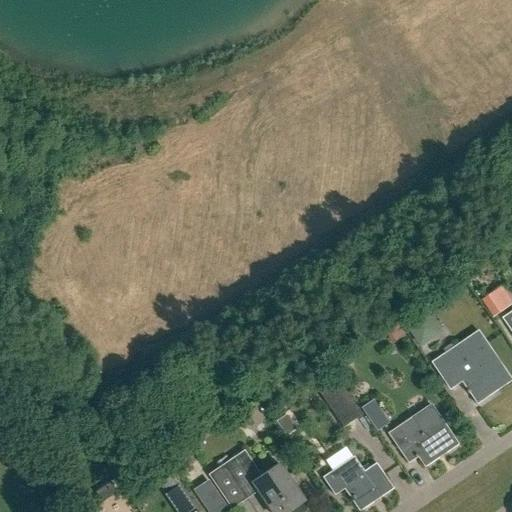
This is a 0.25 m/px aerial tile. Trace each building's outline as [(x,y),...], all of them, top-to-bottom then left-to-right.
[(493,317),(506,308),(495,291),(481,299),(493,317)] [(511,310),(500,319),(511,336),(511,310)] [(417,347),(430,339),(419,323),(407,331),(417,347)] [(475,404),(510,381),(477,333),(431,363),(449,390),(460,382),(467,391),(465,393),(466,395),(468,394),(475,404)] [(343,427),(362,415),(339,380),(320,393),(343,427)] [(410,418),(387,435),(407,464),(416,458),(423,468),(457,445),(440,420),(439,421),(430,407),(411,419),(410,418)] [(382,411),(370,420),(378,431),(390,422),(382,411)] [(260,477),(243,452),(207,476),(230,510),(257,492),(270,511),(288,511),(289,511),(304,511),(305,508),(301,503),(303,502),(278,466),(260,477)] [(352,458),(322,479),(334,497),(343,490),(350,500),(348,501),(350,504),(352,502),(358,511),(359,511),(393,490),(375,464),(362,473),(352,458)] [(97,492),(104,502),(118,493),(111,482),(97,492)]
